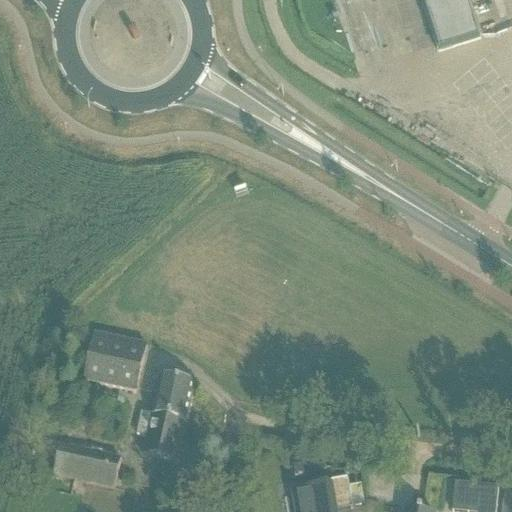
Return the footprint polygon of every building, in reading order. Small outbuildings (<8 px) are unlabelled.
[(466,0),(422,0),(439,53),(479,40),(466,0)] [(147,347),(95,336),(85,384),(136,395),(147,347)] [(144,457),(156,460),(176,465),(184,425),(186,425),(195,387),(161,380),(153,417),(142,414),(137,437),(148,439),(144,457)] [(50,384),(44,394),(56,400),(61,390),(50,384)] [(53,477),(115,491),(121,461),(60,447),(53,477)] [(201,511),(203,511),(210,473),(193,469),(186,509),(201,511)] [(341,511),(352,510),(348,481),(323,485),(324,490),(293,495),(296,511),(341,511)] [(455,486),(452,511),(479,511),(482,489),(455,486)] [(392,511),(408,511),(411,495),(396,492),(392,511)]
